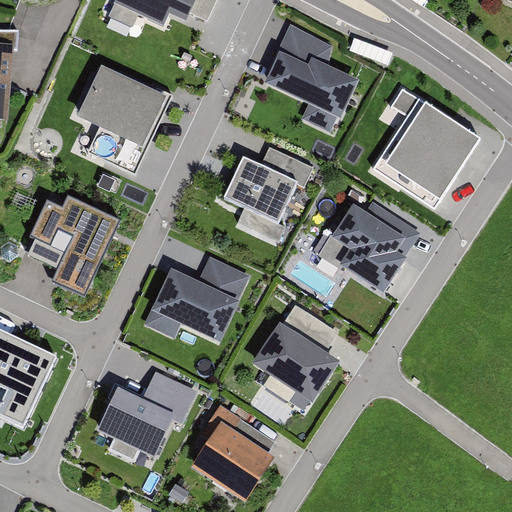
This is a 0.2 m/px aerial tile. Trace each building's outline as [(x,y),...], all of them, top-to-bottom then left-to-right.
[(202,37),(219,0),(118,0),(114,9),(165,33),(169,22),(202,37)] [(0,116),(11,117),(16,47),(22,48),(23,31),(0,28),(0,116)] [(335,121),(339,123),(356,89),(326,74),(328,52),(297,37),(270,90),(313,111),(307,123),(329,133),(335,121)] [(83,123),(145,153),(171,102),(109,71),(83,123)] [(481,145),(403,90),(389,108),(410,123),(373,175),(435,217),(481,145)] [(230,207),(284,233),(316,170),(275,149),(264,172),(251,166),(230,207)] [(59,237),(72,243),(52,285),(85,301),(122,226),(69,200),(62,212),(47,205),(30,242),(51,252),(59,237)] [(382,298),(421,238),(374,208),(366,220),(354,212),(334,243),(353,255),(342,272),(382,298)] [(207,257),(194,282),(177,273),(156,317),(222,350),(244,305),(238,303),(251,278),(207,257)] [(323,358),(337,337),(297,310),(256,372),(313,410),(340,370),(323,358)] [(0,424),(23,435),(55,366),(0,340),(0,424)] [(182,426),(198,393),(157,373),(144,400),(120,389),(99,431),(157,458),(174,422),(182,426)] [(271,457),(224,425),(196,466),(243,498),(271,457)]
